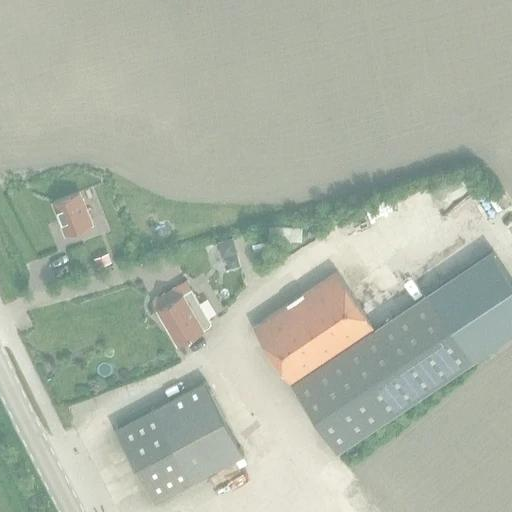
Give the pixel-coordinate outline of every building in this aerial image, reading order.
[(93,225),(79,193),(54,204),(68,236),(93,225)] [(107,252),(94,257),(98,267),(111,262),(107,252)] [(471,362),(424,292),(445,279),(432,260),(362,307),(337,269),(303,292),(303,291),(286,302),(287,303),(253,325),(296,389),(284,397),(301,422),(313,414),(338,451),(471,362)] [(178,343),(204,328),(210,324),(210,319),(192,288),(157,308),(178,343)] [(155,500),(244,453),(205,379),(116,427),(155,500)]
